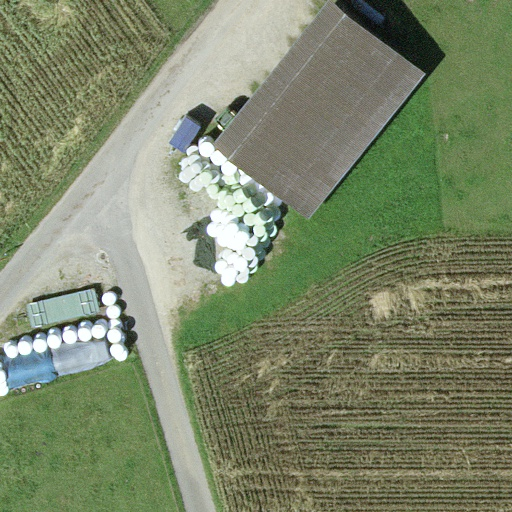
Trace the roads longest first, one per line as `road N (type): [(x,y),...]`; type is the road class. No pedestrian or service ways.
road 1 (track): [(99,193),(165,360),(209,511)]
road 2 (track): [(99,193),(247,0)]
road 3 (track): [(0,315),(99,193)]
